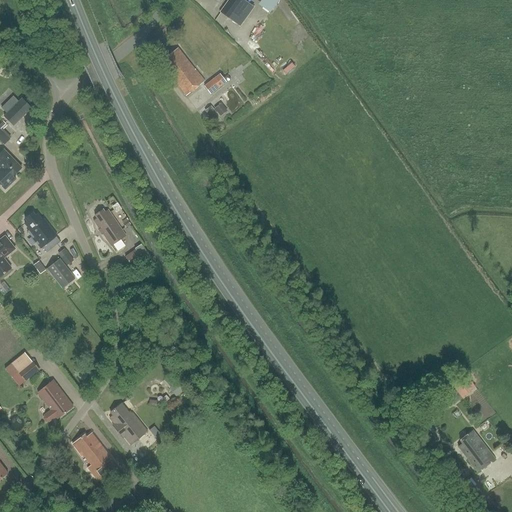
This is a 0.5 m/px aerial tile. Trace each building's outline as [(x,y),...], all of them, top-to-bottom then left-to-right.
[(240,27),(254,8),(243,0),(228,0),(219,13),(234,24),(240,27)] [(263,0),(261,3),(273,12),(281,0),(263,0)] [(166,62),(162,65),(186,97),(204,82),(195,70),(194,71),(177,49),(164,60),(166,62)] [(219,75),(203,87),(210,96),(226,83),(219,75)] [(13,126),(31,109),(22,99),(4,117),(13,126)] [(213,110),(217,114),(219,117),(227,112),(221,104),(213,110)] [(0,142),(3,146),(9,140),(0,129),(0,142)] [(0,168),(1,169),(0,169),(0,185),(5,191),(16,180),(13,177),(22,169),(4,150),(0,154),(0,168)] [(122,209),(117,203),(112,207),(116,213),(122,209)] [(93,222),(111,247),(126,237),(108,212),(105,214),(103,210),(95,216),(97,219),(93,222)] [(42,222),(37,215),(35,217),(33,214),(25,220),(28,223),(25,225),(30,231),(28,232),(45,253),(60,241),(43,220),(42,222)] [(5,236),(0,240),(0,277),(11,269),(4,259),(16,250),(5,236)] [(135,251),(140,259),(141,261),(148,256),(142,246),(135,251)] [(130,266),(140,259),(135,251),(125,258),(130,266)] [(73,261),(68,254),(62,259),(68,266),(73,261)] [(62,290),(75,279),(60,259),(46,270),(62,290)] [(38,262),(33,266),(40,275),(45,271),(38,262)] [(32,362),(25,353),(11,364),(19,373),(19,374),(25,382),(39,370),(33,362),(32,362)] [(53,381),(37,393),(51,411),(45,416),(44,418),(44,420),(45,422),(47,423),(50,422),(56,417),(58,420),(69,411),(67,408),(71,405),(53,381)] [(178,381),(169,388),(176,397),(185,390),(178,381)] [(130,413),(128,414),(121,405),(110,414),(112,417),(109,419),(114,425),(112,426),(120,435),(121,434),(131,446),(138,441),(145,450),(155,442),(132,414),(131,415),(130,413)] [(478,473),(495,460),(473,431),(460,441),(462,444),(458,447),(478,473)] [(98,482),(118,467),(91,434),(87,438),(84,435),(72,445),(82,457),(83,456),(91,466),(87,468),(98,482)] [(100,508),(102,511),(126,511),(138,503),(126,488),(100,508)]
